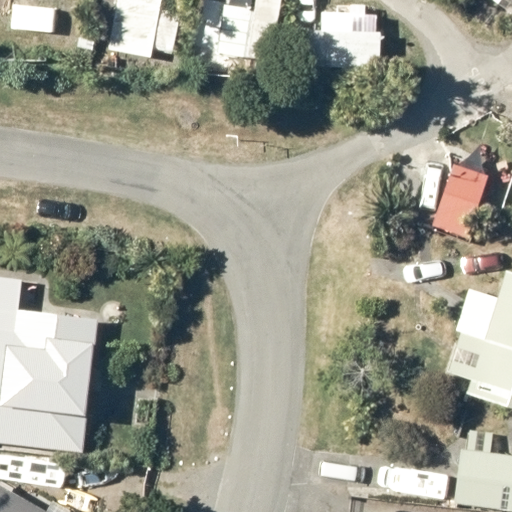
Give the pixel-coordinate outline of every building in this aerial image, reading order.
[(463,240),(487,170),(439,153),(415,223),(463,240)] [(511,260),(507,259),(496,294),(467,285),(436,387),(511,410),(511,260)] [(0,438),(80,448),(96,313),(18,304),(21,280),(0,277),(0,438)] [(511,451),(464,448),(457,503),(511,509),(511,451)] [(61,511),(0,474),(0,511),(61,511)]
